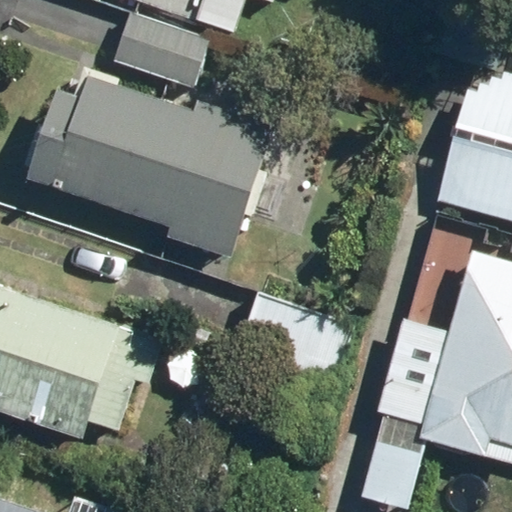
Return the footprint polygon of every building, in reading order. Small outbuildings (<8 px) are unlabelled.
[(139,0),(241,34),(252,0),(269,0),(279,3),(279,0),(139,0)] [(67,86),(54,123),(47,121),(33,164),(38,166),(34,179),(179,227),(175,237),(240,258),(263,192),(283,127),(191,93),(188,101),(78,67),(71,88),(67,86)] [(474,88),(442,198),(511,218),(511,71),(508,70),(506,77),(497,75),(495,83),(486,80),(483,90),(474,88)] [(511,257),(480,248),(457,331),(412,318),(386,412),(391,413),(368,494),(415,507),(434,440),(443,442),(441,447),(479,458),(481,453),(511,461),(511,257)] [(172,341),(0,281),(0,407),(93,440),(99,421),(127,431),(144,382),(156,386),(172,341)] [(56,511),(0,493),(0,511),(56,511)]
